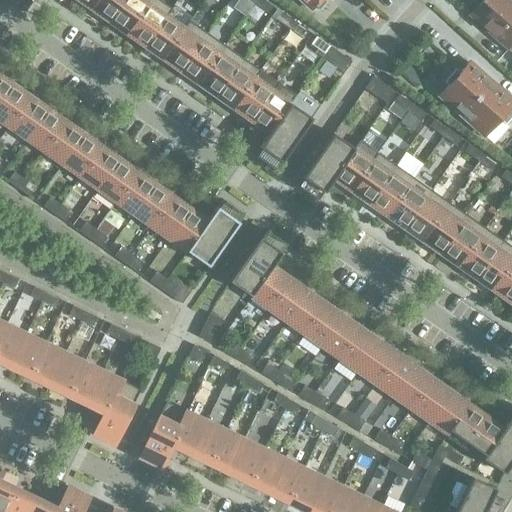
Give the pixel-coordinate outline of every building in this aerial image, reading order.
[(78,0),(91,9),(97,0),(78,0)] [(109,21),(123,0),(97,0),(91,9),(109,21)] [(127,33),(149,0),(123,0),(109,21),(127,33)] [(145,46),(171,8),(159,0),(149,0),(127,33),(145,46)] [(272,6),(263,0),(256,0),(254,4),(267,13),(272,6)] [(300,0),(311,9),(313,7),(316,9),(319,9),(324,3),(324,0),(300,0)] [(511,4),(507,0),(482,0),(469,15),(511,52),(511,4)] [(163,59),(189,21),(188,20),(183,28),(166,16),(172,8),(171,8),(145,46),(163,59)] [(294,21),(280,12),(275,19),(289,29),(294,21)] [(180,71),(207,33),(189,21),(163,59),(180,71)] [(308,31),(294,21),(289,29),(303,38),(308,31)] [(198,83),(225,45),(207,33),(180,71),(198,83)] [(330,46),(316,36),(310,44),(325,54),(330,46)] [(216,96),(242,58),(225,45),(198,83),(216,96)] [(351,61),(330,46),(325,54),(327,56),(324,60),(343,73),(351,61)] [(233,108),(260,70),(242,58),(216,96),(233,108)] [(447,86),(439,95),(454,109),(452,111),(465,122),(467,120),(484,135),(499,119),(505,124),(511,116),(511,107),(510,106),(511,103),(511,101),(469,62),(461,71),(458,69),(455,69),(444,80),(445,83),(447,86)] [(251,121),(278,83),(260,70),(233,108),(251,121)] [(0,99),(11,84),(0,76),(0,99)] [(395,91),(373,76),(364,88),(386,103),(395,91)] [(290,103),(296,95),(278,83),(251,121),(269,133),(275,125),(278,121),(290,103)] [(0,120),(8,126),(29,96),(11,84),(0,99),(0,120)] [(412,104),(398,94),(393,102),(407,111),(412,104)] [(26,138),(47,109),(29,96),(8,126),(26,138)] [(275,170),(311,118),(290,103),(278,121),(275,125),(269,133),(253,155),(275,170)] [(426,113),(412,104),(407,111),(421,121),(426,113)] [(43,151),(64,121),(47,109),(26,138),(43,151)] [(448,129),(434,119),(429,126),(442,136),(448,129)] [(61,163),(82,133),(64,121),(43,151),(61,163)] [(461,138),(448,129),(442,136),(456,146),(461,138)] [(79,176),(100,146),(82,133),(61,163),(79,176)] [(342,165),(354,148),(333,133),(296,185),(317,200),(333,178),(342,165)] [(351,191),(378,153),(359,140),(354,148),(342,165),(333,178),(351,191)] [(483,153),(469,144),(464,151),(478,161),(483,153)] [(97,189),(118,159),(100,146),(79,176),(97,189)] [(369,203),(396,165),(378,153),(351,191),(369,203)] [(491,170),(497,163),(483,153),(478,161),(491,170)] [(115,201),(136,171),(118,159),(97,189),(115,201)] [(387,216),(413,177),(396,165),(369,203),(387,216)] [(511,173),(505,169),(500,177),(511,184),(511,173)] [(17,188),(24,179),(13,171),(7,181),(17,188)] [(132,213),(153,184),(136,171),(115,201),(132,213)] [(404,228),(431,190),(413,177),(387,216),(404,228)] [(35,186),(24,179),(17,188),(28,196),(35,186)] [(150,226),(171,196),(153,184),(132,213),(150,226)] [(422,240),(449,202),(431,190),(404,228),(422,240)] [(168,238),(189,208),(171,196),(150,226),(168,238)] [(53,213),(59,204),(49,197),(43,206),(53,213)] [(244,214),(222,199),(207,221),(199,234),(186,251),(207,266),(244,214)] [(440,253),(467,215),(449,202),(422,240),(440,253)] [(71,212),(59,204),(53,213),(64,221),(71,212)] [(207,221),(189,208),(168,238),(186,251),(199,234),(207,221)] [(458,266),(485,227),(467,215),(440,253),(458,266)] [(89,238),(95,229),(85,222),(78,231),(89,238)] [(476,278),(503,240),(485,227),(458,266),(476,278)] [(100,246),(106,236),(95,229),(89,238),(100,246)] [(287,244),(265,229),(229,281),(250,295),(262,278),(270,266),(271,266),(287,244)] [(493,290),(511,264),(511,246),(503,240),(476,278),(493,290)] [(124,263),(130,254),(120,246),(114,256),(124,263)] [(135,271),(142,261),(130,254),(124,263),(135,271)] [(511,303),(511,301),(511,264),(493,290),(511,303)] [(267,308),(288,278),(271,266),(270,266),(262,278),(250,295),(267,308)] [(156,270),(149,281),(160,289),(169,276),(168,276),(166,278),(156,270)] [(14,288),(18,279),(7,274),(3,283),(14,288)] [(190,291),(169,276),(160,289),(181,304),(190,291)] [(285,321),(306,291),(288,278),(267,308),(285,321)] [(41,301),(45,292),(34,287),(30,296),(41,301)] [(303,333),(324,303),(306,291),(285,321),(303,333)] [(53,307),(57,298),(45,292),(41,301),(53,307)] [(321,346),(342,316),(324,303),(303,333),(321,346)] [(83,311),(73,306),(68,315),(79,320),(83,311)] [(157,313),(150,310),(147,317),(153,320),(157,313)] [(92,326),(96,317),(83,311),(79,320),(92,326)] [(222,320),(209,313),(197,337),(211,343),(222,320)] [(339,358),(360,328),(342,316),(321,346),(339,358)] [(0,361),(9,366),(25,334),(6,324),(0,336),(0,361)] [(117,338),(121,329),(110,324),(106,333),(117,338)] [(357,371),(378,341),(360,328),(339,358),(357,371)] [(129,344),(134,336),(121,329),(117,338),(129,344)] [(28,375),(44,343),(25,334),(9,366),(28,375)] [(233,357),(240,348),(228,341),(223,351),(233,357)] [(375,383),(396,353),(378,341),(357,371),(375,383)] [(160,348),(148,342),(142,354),(154,360),(160,348)] [(48,385),(63,352),(44,343),(28,375),(48,385)] [(205,351),(193,345),(187,357),(200,363),(205,351)] [(251,354),(240,348),(233,357),(245,364),(251,354)] [(67,394),(82,362),(63,352),(48,385),(67,394)] [(393,396),(414,366),(396,353),(375,383),(393,396)] [(225,362),(214,355),(208,364),(220,371),(225,362)] [(86,403),(101,371),(82,362),(67,394),(86,403)] [(271,379),(277,370),(266,363),(260,373),(271,379)] [(411,408),(432,379),(414,366),(393,396),(411,408)] [(288,376),(277,370),(271,379),(283,386),(288,376)] [(105,412),(121,380),(101,371),(86,403),(104,412),(105,412)] [(247,386),(251,377),(240,371),(235,379),(247,386)] [(257,393),(262,384),(251,377),(247,386),(257,393)] [(429,421),(449,391),(432,379),(411,408),(429,421)] [(113,444),(140,389),(121,380),(105,412),(104,412),(93,433),(92,434),(113,444)] [(309,401),(315,392),(303,385),(298,395),(309,401)] [(446,433),(467,404),(449,391),(429,421),(445,433),(446,433)] [(284,408),(289,399),(277,392),(272,401),(284,408)] [(326,398),(315,392),(309,401),(320,408),(326,398)] [(300,406),(289,399),(284,408),(295,414),(300,406)] [(170,444),(186,412),(166,402),(139,457),(149,461),(161,467),(162,466),(161,466),(166,456),(172,445),(170,444)] [(504,429),(503,428),(467,404),(446,433),(445,433),(444,435),(481,462),(483,459),(495,442),(504,429)] [(347,424),(353,414),(342,408),(336,417),(347,424)] [(190,454),(206,421),(186,412),(170,444),(172,445),(190,454)] [(322,430),(327,421),(315,414),(310,423),(322,430)] [(364,420),(353,414),(347,424),(358,430),(364,420)] [(495,442),(483,459),(503,473),(511,461),(511,414),(503,428),(504,429),(495,442)] [(209,463),(225,431),(206,421),(190,454),(209,463)] [(333,437),(338,428),(327,421),(322,430),(333,437)] [(385,446),(391,436),(379,429),(373,439),(385,446)] [(229,473),(245,440),(225,431),(209,463),(229,473)] [(360,452),(364,443),(353,436),(347,445),(360,452)] [(401,442),(391,436),(385,446),(396,452),(401,442)] [(249,482),(264,450),(245,440),(229,473),(249,482)] [(370,458),(375,450),(364,443),(360,452),(370,458)] [(438,444),(408,506),(417,510),(444,456),(459,464),(462,456),(438,444)] [(268,492),(284,459),(264,450),(249,482),(268,492)] [(428,458),(417,451),(411,461),(422,468),(428,458)] [(397,474),(402,465),(390,458),(385,467),(397,474)] [(288,501),(303,469),(284,459),(268,492),(288,501)] [(407,480),(413,471),(402,465),(397,474),(407,480)] [(445,469),(423,511),(435,511),(456,469),(450,467),(445,469)] [(307,511),(323,478),(303,469),(288,501),(307,511)] [(472,477),(454,511),(495,511),(502,498),(493,494),(495,489),(472,477)] [(310,511),(330,511),(343,488),(323,478),(307,511),(310,511)] [(0,511),(5,511),(17,490),(0,481),(0,511)] [(67,486),(63,496),(56,509),(57,509),(56,511),(80,511),(88,496),(67,486)] [(354,511),(362,497),(343,488),(330,511),(354,511)] [(31,511),(37,500),(17,490),(5,511),(31,511)] [(379,511),(382,507),(362,497),(354,511),(379,511)] [(56,511),(57,509),(56,509),(37,500),(31,511),(56,511)]
